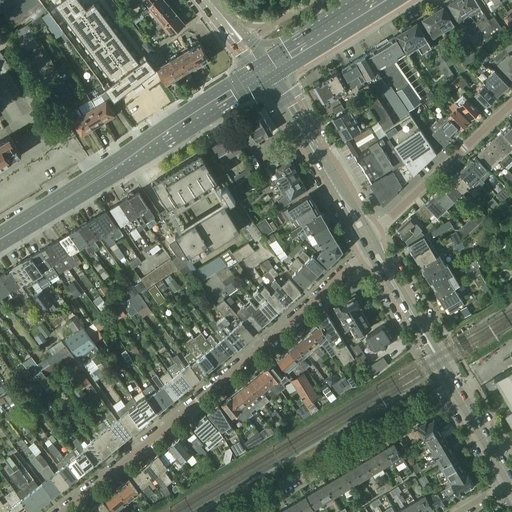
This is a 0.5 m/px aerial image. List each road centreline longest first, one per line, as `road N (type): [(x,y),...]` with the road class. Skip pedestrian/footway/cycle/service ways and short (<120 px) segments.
road 1 (residential): [(369,243),(275,336),(63,511)]
road 2 (primary): [(0,239),(264,72)]
road 3 (residential): [(244,511),(454,386)]
road 4 (tertiary): [(369,243),(264,72)]
road 5 (residential): [(369,243),(511,103)]
road 6 (tertiary): [(454,386),(369,243)]
road 7 (primary): [(264,72),(381,0)]
